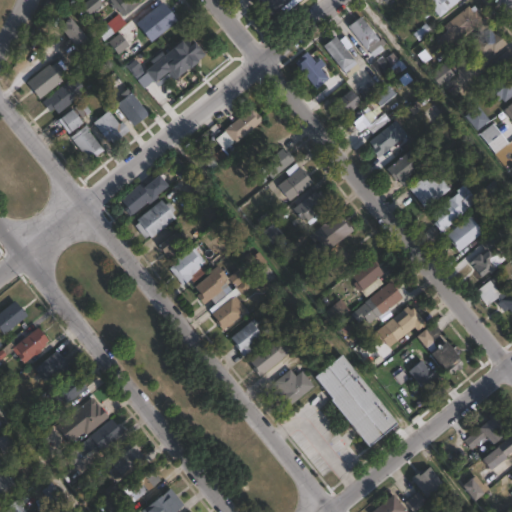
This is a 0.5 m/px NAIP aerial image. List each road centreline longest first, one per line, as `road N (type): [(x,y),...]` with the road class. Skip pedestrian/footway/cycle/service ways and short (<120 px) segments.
road 1 (residential): [(511,363),(211,0)]
road 2 (residential): [(336,511),(86,200)]
road 3 (residential): [(21,252),(227,511)]
road 4 (residential): [(335,0),(86,200)]
road 5 (residential): [(511,363),(328,511)]
road 6 (residential): [(86,200),(0,101)]
